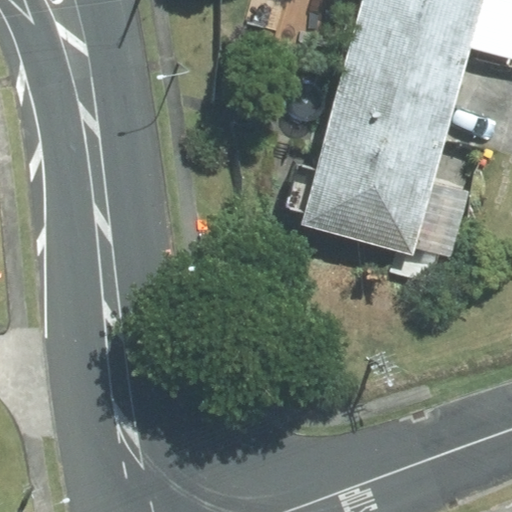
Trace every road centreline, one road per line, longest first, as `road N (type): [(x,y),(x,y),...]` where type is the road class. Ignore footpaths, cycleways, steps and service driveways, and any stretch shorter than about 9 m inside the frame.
road 1 (tertiary): [(92,133),(141,511)]
road 2 (residential): [(289,511),(511,431)]
road 3 (tertiary): [(92,133),(12,0)]
road 4 (tertiary): [(89,0),(92,133)]
